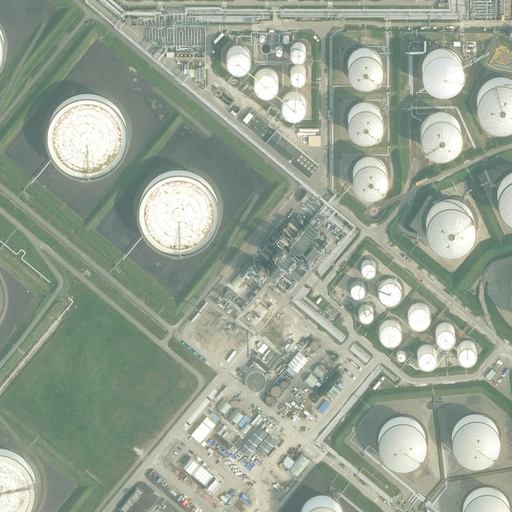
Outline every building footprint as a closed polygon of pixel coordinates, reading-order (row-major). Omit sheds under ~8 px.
[(0,75),(1,74),(6,67),(9,59),(10,50),(10,41),(7,32),(3,25),(0,21),(0,75)] [(222,33),(214,41),(215,43),(224,34),(222,33)] [(305,48),(305,47),(304,46),(303,44),(302,43),(301,42),(300,41),(299,41),(298,41),(296,41),(295,41),(293,42),(292,43),(291,44),(291,45),(290,47),(290,48),(290,49),(290,51),(291,52),(292,53),(293,54),(294,55),(295,55),(297,56),(299,55),(300,55),(301,54),(302,54),(303,52),(304,51),(305,50),(305,48)] [(250,56),(250,54),(249,51),(248,49),(246,47),(244,46),(242,45),(240,44),(238,44),(235,44),(233,45),(231,46),(229,47),(228,49),(226,52),(226,54),(226,56),(226,59),(226,61),(228,63),(229,64),(231,66),(233,67),(235,68),(237,68),(240,68),(242,67),(244,66),(246,65),(247,63),(249,61),(250,58),(250,56)] [(347,66),(349,72),(352,76),(358,80),(365,81),(370,80),(376,78),(380,73),(382,67),(383,60),(381,55),(378,51),(372,47),(366,45),(359,46),(354,49),(350,53),(347,59),(347,66)] [(424,68),(426,74),(429,78),(435,82),(442,83),(447,82),(453,80),(457,75),(459,69),(460,62),(458,57),(455,53),(449,49),(443,47),(436,48),(431,51),(427,55),(424,61),(424,68)] [(304,71),(304,69),(304,68),(303,66),(302,65),(300,64),(299,63),(297,63),(296,63),(295,64),(293,64),(292,65),(291,66),(290,67),(290,69),(290,70),(290,71),(290,73),(291,74),(292,75),(293,76),(294,77),(295,78),(297,78),(298,78),(300,77),(301,77),(302,76),(303,75),(304,73),(304,72),(304,71)] [(278,79),(278,77),(277,74),(276,72),(274,70),(272,69),(271,68),(269,67),(266,67),(264,67),(261,67),(259,69),(257,70),(255,72),(254,74),(254,76),(253,79),(254,81),(254,83),(256,86),(257,88),(259,89),(261,90),(263,91),(265,91),(268,91),(270,90),(272,89),(274,88),(275,86),(277,84),(277,81),(278,79)] [(494,125),(511,123),(511,76),(499,73),(484,79),(474,96),(478,115),(494,125)] [(305,102),(305,99),(304,97),(303,95),(302,93),(300,92),(298,90),(296,90),(293,89),(291,90),(289,90),(286,91),(284,93),(283,95),(282,97),(281,99),(281,101),(281,103),(281,106),(282,108),(284,110),(285,111),(288,113),(290,113),(292,114),(295,113),(297,113),(299,112),(301,110),(303,109),(304,106),(305,104),(305,102)] [(53,142),(56,151),(60,159),(67,165),(74,170),(82,174),(91,175),(100,174),(109,172),(116,167),(123,161),(128,154),(131,145),(133,137),(132,128),(129,119),(125,111),(119,105),(111,100),(103,97),(94,95),(85,96),(77,98),(69,103),(62,109),(57,116),(54,125),(53,134),(53,142)] [(346,121),(348,126),(351,130),(357,134),(364,136),(369,135),(375,132),(379,128),(381,122),(382,115),(380,109),(377,105),(371,101),(365,100),(358,101),(353,103),(349,108),(346,114),(346,121)] [(319,164),(252,108),(241,121),(270,145),(270,144),(309,176),(319,164)] [(421,134),(423,140),(426,144),(432,148),(439,149),(445,148),(450,146),(454,141),(457,135),(457,128),(455,123),(452,119),(446,115),(440,113),(433,114),(428,117),(424,121),(421,127),(421,134)] [(320,135),(308,135),(308,145),(320,145),(320,135)] [(352,175),(354,181),(357,185),(363,189),(370,191),(375,190),(381,187),(385,182),(387,177),(388,169),(386,164),(383,160),(377,156),(371,154),(364,155),(359,158),(355,163),(352,169),(352,175)] [(511,168),(505,173),(499,179),(495,189),(496,200),(499,208),(506,215),(511,217),(511,168)] [(144,218),(147,226),(151,234),(157,240),(164,245),(173,249),(182,250),(191,249),(199,247),(207,242),(214,236),(219,229),(222,221),(223,212),(223,203),(220,194),(216,187),(209,180),(202,175),(194,172),(185,170),(176,171),(167,174),(160,178),(153,184),(148,191),(145,200),(143,209),(144,218)] [(307,191),(301,199),(304,201),(310,194),(307,191)] [(310,195),(304,203),(312,209),(318,201),(310,195)] [(453,248),(463,245),(469,239),(474,232),(476,224),(475,215),(471,206),(463,199),(456,197),(448,196),(441,197),(433,202),(428,208),(424,218),(424,229),(428,237),(435,243),(443,247),(453,248)] [(380,212),(380,211),(380,210),(379,209),(378,208),(377,207),(376,206),(375,206),(373,206),(372,207),(371,208),(370,209),(369,211),(370,213),(371,215),(372,216),(373,217),(374,217),(376,217),(377,216),(378,216),(379,215),(379,214),(380,213),(380,212)] [(299,231),(291,238),(291,242),(286,246),(287,246),(286,251),(286,252),(287,253),(286,253),(286,259),(285,260),(290,263),(289,264),(291,265),(290,271),(300,276),(307,264),(305,262),(309,262),(310,256),(305,256),(306,257),(304,259),(304,256),(297,252),(302,248),(304,249),(304,245),(315,235),(315,231),(299,231)] [(285,244),(286,244),(285,243),(285,242),(284,241),(283,240),(282,240),(280,240),(278,241),(277,242),(277,243),(277,244),(277,245),(277,246),(278,247),(280,248),(281,248),(283,248),(284,247),(285,246),(285,244)] [(267,265),(267,264),(267,263),(267,262),(266,261),(266,260),(264,259),(263,258),(262,258),(261,258),(259,259),(258,259),(257,260),(256,261),(256,262),(255,263),(255,264),(255,265),(255,266),(256,268),(257,269),(258,270),(259,270),(260,271),(261,271),(262,271),(263,270),(265,270),(265,269),(266,268),(267,267),(267,266),(267,265)] [(377,266),(376,264),(376,262),(375,261),(374,260),(373,259),(372,258),(370,258),(369,258),(367,258),(366,259),(365,259),(364,260),(363,261),(362,263),(362,264),(362,266),(362,267),(362,268),(363,270),(364,271),(365,272),(366,272),(369,273),(370,273),(371,273),(373,272),(374,271),(375,270),(376,269),(376,267),(377,266)] [(247,276),(240,271),(230,283),(237,288),(247,276)] [(405,290),(405,287),(404,285),(403,283),(401,281),(399,279),(396,278),(394,277),(391,277),(389,277),(387,278),(384,279),(382,281),(380,283),(379,285),(378,288),(378,290),(378,293),(379,296),(380,298),(382,300),(384,301),(386,303),(389,303),(392,304),(394,303),(397,302),(399,301),(401,299),(403,297),(404,295),(405,293),(405,290)] [(367,288),(367,287),(367,286),(366,285),(365,283),(365,282),(364,281),(362,280),(361,280),(359,280),(358,280),(357,280),(355,281),(354,282),(353,283),(352,284),(352,286),(351,287),(351,289),(352,290),(352,291),(353,292),(354,293),(356,294),(357,295),(358,295),(360,295),(361,295),(363,294),(364,293),(365,292),(366,291),(367,289),(367,288)] [(425,312),(425,310),(424,308),(424,306),(422,305),(421,304),(419,303),(417,302),(416,302),(414,302),(411,302),(410,303),(408,305),(407,306),(406,308),(405,310),(405,312),(405,314),(405,316),(406,317),(408,319),(409,320),(411,321),(413,322),(415,322),(417,322),(419,321),(421,320),(422,319),(423,318),(424,316),(425,314),(425,312)] [(375,312),(375,311),(375,309),(374,308),(373,307),(372,306),(370,305),(369,304),(368,304),(366,304),(365,305),(363,305),(362,306),(361,308),(360,309),(360,310),(359,312),(360,313),(360,315),(360,316),(361,317),(362,318),(364,319),(365,320),(367,320),(368,320),(370,320),(371,319),(373,318),(374,317),(375,316),(375,314),(375,312)] [(399,329),(398,327),(398,325),(397,324),(396,322),(394,321),(393,320),(390,319),(389,319),(387,319),(385,320),(383,320),(381,322),(380,323),(379,325),(378,327),(378,329),(378,331),(379,333),(380,335),(381,336),(382,337),(384,338),(386,339),(388,339),(390,339),(392,339),(393,338),(395,337),(396,335),(398,333),(398,331),(399,329)] [(457,333),(457,331),(456,329),(455,327),(454,326),(453,324),(451,323),(449,323),(447,322),(445,322),(444,323),(442,324),(440,325),(438,327),(437,328),(437,330),(436,332),(437,335),(437,336),(438,338),(439,340),(441,341),(443,342),(444,343),(446,343),(449,343),(451,342),(452,341),(454,340),(455,339),(456,337),(457,335),(457,333)] [(322,344),(322,343),(321,342),(320,341),(319,340),(318,340),(316,340),(315,341),(314,342),(314,343),(313,344),(314,346),(314,347),(315,348),(317,348),(319,348),(320,348),(320,347),(321,347),(321,346),(322,344)] [(478,352),(478,350),(477,348),(476,347),(475,345),(474,344),(472,343),(471,343),(469,343),(467,343),(466,343),(464,344),(462,345),(461,347),(460,348),(460,350),(459,351),(459,353),(460,355),(460,357),(462,358),(463,359),(464,360),(466,361),(468,361),(470,361),(471,361),(473,360),(475,359),(476,357),(477,356),(478,354),(478,352)] [(439,357),(439,355),(438,353),(437,351),(436,350),(435,349),(434,348),(432,348),(430,347),(428,347),(426,348),(425,349),(423,350),(422,351),(421,352),(420,355),(420,357),(420,358),(421,360),(421,362),(423,363),(424,365),(426,365),(427,366),(429,366),(431,366),(433,366),(434,365),(436,364),(437,362),(438,361),(439,359),(439,357)] [(405,353),(405,351),(404,350),(403,348),(401,348),(400,348),(399,348),(398,349),(396,351),(396,352),(396,353),(396,354),(397,356),(399,357),(400,357),(401,357),(402,357),(404,356),(405,354),(405,353)] [(297,372),(308,359),(299,351),(290,362),(289,363),(288,364),(297,372)] [(325,371),(318,365),(312,372),(320,378),(325,371)] [(490,379),(496,372),(492,368),(486,376),(490,379)] [(247,387),(263,388),(264,370),(248,369),(247,387)] [(319,380),(311,373),(304,382),(311,388),(319,380)] [(292,381),(292,380),(292,379),(291,377),(290,376),(289,376),(288,376),(286,376),(284,377),(283,378),(283,380),(283,382),(284,383),(285,384),(287,385),(289,385),(290,384),(292,382),(292,381)] [(289,399),(297,405),(310,388),(302,382),(289,399)] [(283,390),(283,388),(282,387),(281,386),(279,385),(277,385),(276,386),(275,388),(274,389),(275,391),(275,392),(276,393),(277,394),(278,394),(279,394),(280,394),(281,393),(282,393),(283,391),(283,390)] [(336,398),(341,391),(333,385),(328,392),(336,398)] [(276,399),(275,397),(275,395),(273,395),(272,394),(270,394),(268,395),(267,397),(267,398),(267,400),(268,402),(269,403),(270,403),(271,403),(273,403),(274,402),(275,401),(276,400),(276,399)] [(323,411),(329,404),(324,400),(326,398),(323,395),(319,400),(320,401),(316,405),(323,411)] [(232,405),(224,399),(217,407),(226,414),(232,405)] [(288,416),(295,407),(288,400),(280,409),(288,416)] [(245,415),(236,409),(230,417),(238,424),(245,415)] [(475,462),(484,459),(491,454),(496,447),(498,438),(497,429),(492,421),(485,414),(478,411),(470,410),(463,412),(455,416),(449,422),(446,433),(446,443),(450,451),(457,458),(465,462),(475,462)] [(402,465),(412,462),(419,457),(423,449),(425,441),(424,432),(420,423),(412,417),(405,414),(398,413),(390,415),(383,419),(377,425),(373,435),(374,446),(377,454),(384,461),(393,464),(402,465)] [(207,417),(203,421),(212,429),(216,424),(207,417)] [(202,422),(191,435),(200,443),(211,429),(202,422)] [(252,426),(246,422),(239,430),(245,435),(252,426)] [(258,426),(240,449),(249,456),(267,433),(258,426)] [(268,434),(256,449),(265,456),(277,441),(268,434)] [(0,511),(27,511),(32,505),(36,496),(36,485),(34,475),(30,466),(23,458),(15,452),(5,449),(0,448),(0,511)] [(298,476),(311,461),(301,453),(295,461),(287,456),(282,462),(289,468),(298,476)] [(191,457),(183,466),(205,485),(213,476),(191,457)] [(215,478),(207,487),(214,493),(222,483),(215,478)] [(510,511),(509,504),(505,495),(497,489),(490,486),(483,485),(475,487),(468,491),(462,497),(458,507),(458,511),(510,511)] [(128,511),(127,511),(143,490),(138,486),(120,509),(122,511),(121,511),(128,511)] [(221,503),(225,499),(217,493),(214,497),(221,503)] [(325,496),(322,495),(319,496),(316,496),(313,497),(310,499),(308,500),(306,502),(304,505),(303,507),(302,510),(301,511),(342,511),(342,510),(341,507),(339,505),(337,502),(335,500),(333,499),(330,497),(328,496),(325,496)]
